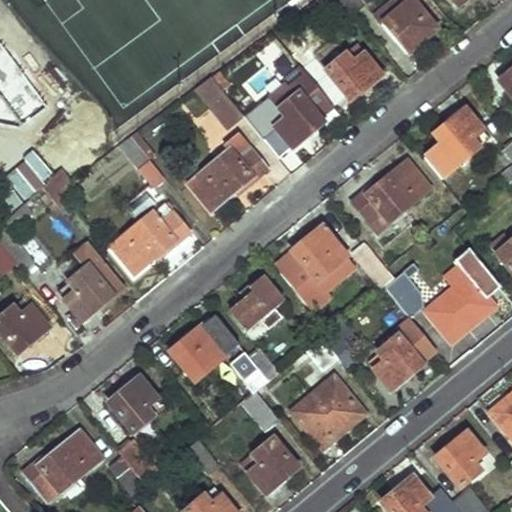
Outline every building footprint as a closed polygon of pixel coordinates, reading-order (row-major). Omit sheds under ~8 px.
[(340,0),(320,0),(341,24),(352,14),(340,0)] [(340,0),(352,14),(362,6),(356,0),(340,0)] [(397,0),(392,0),(374,15),(381,23),(403,6),(397,0)] [(381,23),(406,54),(431,34),(416,14),(419,11),(410,0),(403,6),(381,23)] [(356,47),(326,72),(351,101),(380,76),(356,47)] [(511,73),(502,82),(511,93),(511,73)] [(210,79),(194,91),(224,130),(241,116),(210,79)] [(298,95),(267,121),(292,149),(323,125),(298,95)] [(511,110),(500,119),(511,132),(511,110)] [(435,138),(460,168),(491,143),(465,114),(435,138)] [(118,147),(139,170),(150,162),(130,138),(118,147)] [(241,140),(188,183),(211,211),(237,188),(240,192),(266,170),(241,140)] [(353,206),(378,236),(432,192),(408,163),(379,187),(377,185),(353,206)] [(69,184),(60,173),(42,189),(51,200),(69,184)] [(164,202),(109,247),(133,275),(161,252),(163,256),(190,234),(164,202)] [(26,204),(0,226),(0,247),(14,264),(21,274),(34,263),(10,233),(34,213),(26,204)] [(293,254),(326,294),(355,271),(323,230),(293,254)] [(511,242),(496,255),(511,275),(511,242)] [(364,245),(352,254),(382,290),(383,289),(394,280),(364,245)] [(0,247),(0,271),(2,274),(14,264),(0,247)] [(86,267),(57,291),(82,322),(112,298),(86,267)] [(425,311),(451,342),(460,334),(458,332),(479,315),(482,317),(492,309),(466,277),(425,311)] [(383,289),(406,317),(419,305),(396,278),(394,280),(383,289)] [(232,315),(248,334),(284,304),(263,279),(249,291),(254,297),(232,315)] [(23,300),(0,319),(0,332),(18,355),(48,330),(23,300)] [(321,340),(337,360),(345,353),(341,348),(348,342),(336,328),(321,340)] [(171,354),(196,384),(217,367),(209,358),(219,351),(201,330),(171,354)] [(374,371),(391,392),(421,367),(396,338),(377,354),(383,363),(374,371)] [(306,352),(326,377),(341,365),(337,360),(321,340),(306,352)] [(341,348),(345,353),(351,346),(348,342),(341,348)] [(250,360),(269,383),(278,375),(260,352),(250,360)] [(367,363),(374,371),(383,363),(377,354),(367,363)] [(233,365),(256,394),(269,383),(250,360),(246,355),(233,365)] [(109,405),(134,435),(164,409),(139,379),(109,405)] [(293,412),(313,436),(324,428),(329,435),(343,425),(346,429),(362,416),(332,381),(293,412)] [(242,404),(265,432),(278,421),(256,394),(242,404)] [(511,400),(493,415),(511,438),(511,400)] [(26,473),(52,505),(104,461),(81,433),(52,456),(50,453),(26,473)] [(438,460),(463,492),(483,476),(478,468),(487,461),(467,437),(438,460)] [(123,460),(144,485),(158,474),(132,441),(118,453),(123,460)] [(248,474),(266,496),(296,470),(271,441),(251,457),(259,466),(248,474)] [(185,451),(204,475),(216,466),(197,442),(185,451)] [(112,469),(133,495),(144,485),(123,460),(112,469)] [(383,505),(388,511),(438,511),(439,511),(414,481),(383,505)] [(184,511),(230,511),(212,489),(184,511)] [(459,511),(482,511),(472,499),(459,511)]
